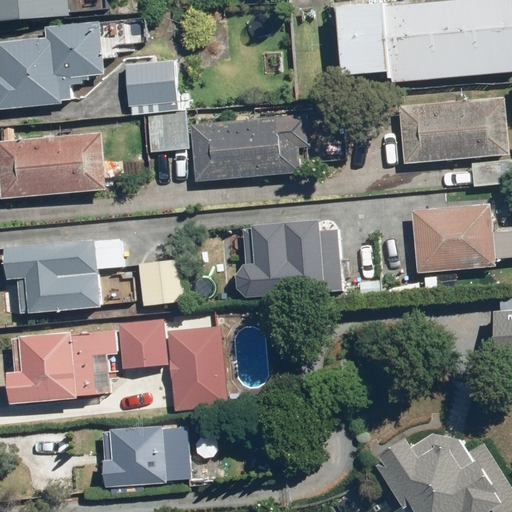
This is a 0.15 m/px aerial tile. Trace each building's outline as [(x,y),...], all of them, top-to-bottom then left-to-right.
[(72,0),(0,0),(0,23),(74,16),(72,0)] [(511,72),(511,0),(448,0),(340,9),(345,76),(393,72),(394,82),(511,72)] [(108,74),(103,22),(49,26),(50,37),(0,41),(0,48),(2,74),(0,74),(0,110),(65,104),(65,100),(76,99),(74,84),(86,83),(85,77),(108,74)] [(182,101),(178,60),(127,64),(130,106),(182,101)] [(511,155),(507,97),(400,106),(405,164),(511,155)] [(191,148),(187,110),(147,114),(151,152),(191,148)] [(314,147),(311,115),(192,125),(196,182),(304,173),(302,148),(314,147)] [(110,189),(105,132),(0,141),(0,152),(4,198),(110,189)] [(511,182),(511,157),(472,161),(474,186),(511,182)] [(497,270),(497,263),(511,261),(511,229),(494,230),(493,207),(411,212),(415,275),(497,270)] [(241,270),(241,283),(252,292),(348,285),(344,224),(329,225),(328,216),(246,223),(248,260),(241,270)] [(135,276),(126,277),(124,240),(104,242),(104,237),(9,244),(11,271),(24,270),(27,308),(105,302),(105,300),(136,298),(135,276)] [(187,301),(183,258),(139,263),(144,305),(187,301)] [(511,364),(511,289),(496,292),(504,366),(511,364)] [(228,357),(226,327),(184,330),(187,359),(175,361),(178,403),(228,398),(224,357),(228,357)] [(122,353),(119,328),(24,336),(26,370),(13,372),(15,405),(82,399),(82,397),(114,394),(111,354),(122,353)] [(194,480),(190,425),(105,431),(109,486),(194,480)] [(428,511),(511,511),(511,477),(489,440),(478,447),(471,435),(445,430),(423,444),(419,436),(392,453),(399,465),(386,462),(415,507),(417,494),(428,511)]
